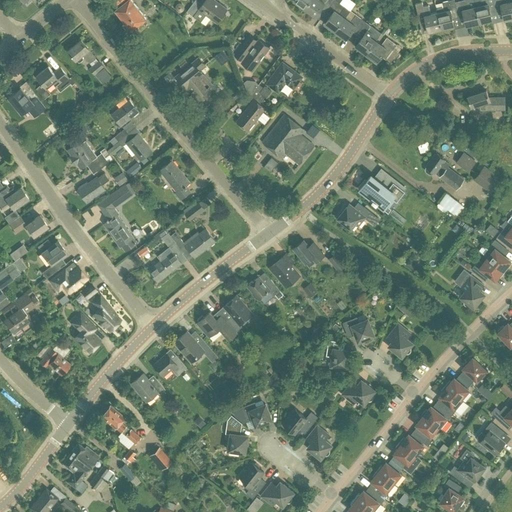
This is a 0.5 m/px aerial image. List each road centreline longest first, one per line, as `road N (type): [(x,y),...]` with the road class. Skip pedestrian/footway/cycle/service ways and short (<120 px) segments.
road 1 (residential): [(267,236),(75,0)]
road 2 (residential): [(152,328),(0,126)]
road 3 (tertiary): [(267,236),(329,182),(387,96)]
road 4 (tertiary): [(152,328),(267,236)]
road 5 (residential): [(387,96),(269,10)]
road 6 (residential): [(511,289),(416,392)]
road 7 (tertiary): [(387,96),(438,58),(511,52)]
road 8 (residential): [(416,392),(335,495)]
road 9 (tertiary): [(67,426),(152,328)]
